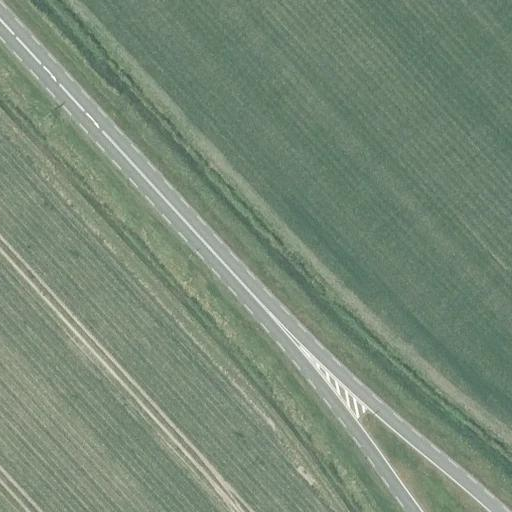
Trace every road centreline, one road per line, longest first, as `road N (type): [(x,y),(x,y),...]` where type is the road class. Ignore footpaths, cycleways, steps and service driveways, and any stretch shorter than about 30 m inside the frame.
road 1 (secondary): [(0,20),(318,366)]
road 2 (secondary): [(496,511),(318,366)]
road 3 (secondary): [(318,366),(413,511)]
